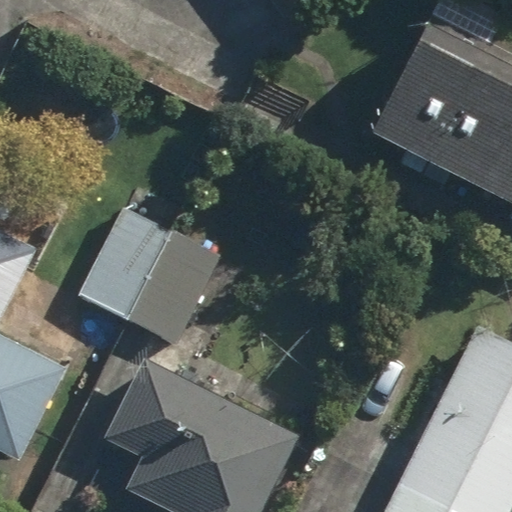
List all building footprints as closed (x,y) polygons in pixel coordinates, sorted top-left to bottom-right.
[(315,0),(265,0),(283,24),(315,0)] [(511,55),(428,13),(364,139),(511,214),(511,55)] [(218,257),(121,207),(110,230),(71,210),(37,277),(173,346),(218,257)] [(509,511),(511,507),(511,349),(475,332),(385,511),(509,511)] [(0,458),(13,466),(60,372),(0,341),(0,458)] [(156,511),(262,511),(298,443),(140,363),(99,443),(134,461),(118,493),(156,511)]
